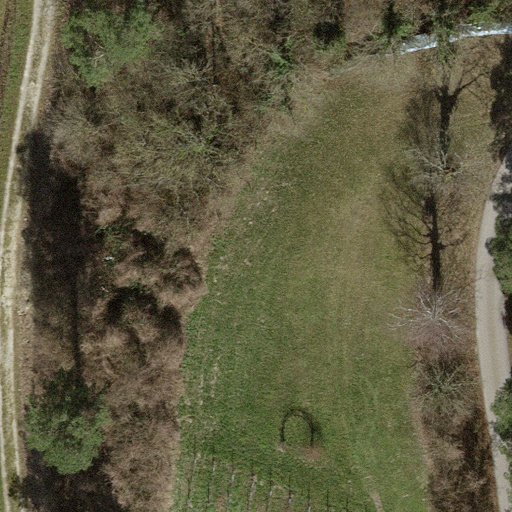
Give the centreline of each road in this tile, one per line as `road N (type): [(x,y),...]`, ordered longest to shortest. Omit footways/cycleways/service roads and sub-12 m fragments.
road 1 (track): [(18,511),(2,310),(51,0)]
road 2 (unclassified): [(511,166),(495,215),(492,344),(511,485)]
